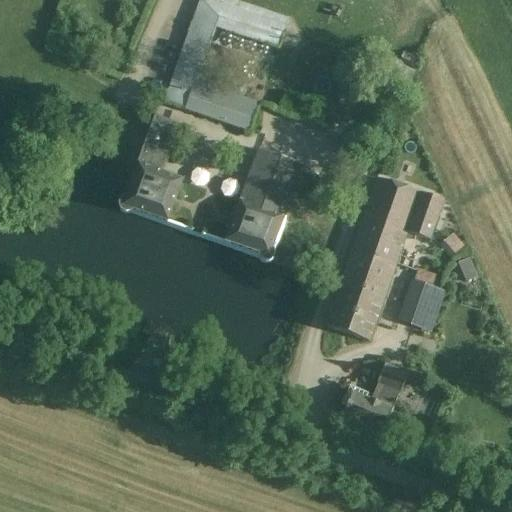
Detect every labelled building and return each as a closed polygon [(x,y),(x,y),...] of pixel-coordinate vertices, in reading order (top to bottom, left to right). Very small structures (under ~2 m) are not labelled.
[(286,27),(202,0),(199,0),(165,104),(251,133),(259,106),(196,85),(214,28),(278,50),(286,27)] [(176,124),(154,117),(137,165),(135,164),(125,194),(124,198),(122,199),(120,201),(119,202),(118,203),(118,205),(118,206),(118,208),(118,209),(119,210),(120,212),(121,212),(122,213),(123,213),(125,214),(126,214),(128,214),(129,213),(130,213),(131,212),(132,211),(134,212),(166,223),(181,181),(159,173),(176,124)] [(258,150),(239,202),(283,219),(302,167),(258,150)] [(442,201),(377,179),(325,328),(368,343),(406,233),(429,241),(442,201)] [(239,202),(223,244),(254,256),(258,257),(258,259),(259,261),(260,262),(261,263),(264,264),(266,264),(268,264),(269,263),(270,262),(272,261),(273,259),(273,258),(273,256),(273,255),(273,254),(273,252),(271,251),(283,219),(239,202)] [(444,240),(451,253),(461,248),(454,235),(444,240)] [(461,281),(476,276),(470,257),(455,262),(461,281)] [(435,277),(418,271),(414,283),(411,282),(397,321),(430,332),(444,293),(431,289),(435,277)] [(418,380),(384,365),(376,383),(385,387),(377,405),(365,400),(367,395),(349,387),(341,406),(346,408),(341,420),(381,437),(392,411),(391,411),(399,392),(400,393),(404,382),(415,387),(418,380)] [(392,434),(388,438),(388,443),(393,448),(398,448),(402,443),(402,437),(397,433),(392,434)]
